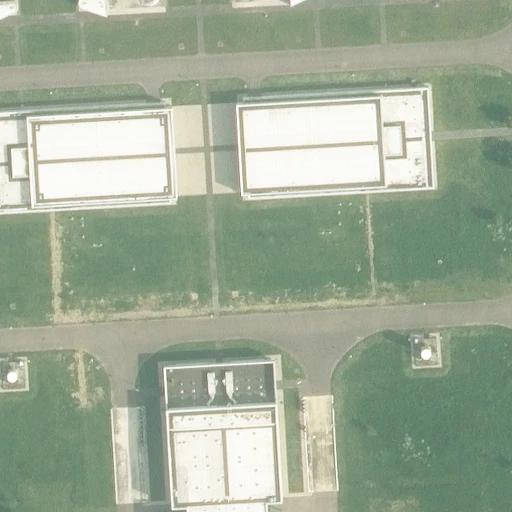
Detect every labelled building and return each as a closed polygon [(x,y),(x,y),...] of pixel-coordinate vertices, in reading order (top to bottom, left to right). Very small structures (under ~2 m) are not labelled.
[(0,0),(0,19),(6,17),(19,16),(18,0),(0,0)] [(78,0),(79,13),(92,12),(108,17),(107,11),(166,8),(165,0),(78,0)] [(429,87),(416,88),(243,98),(244,103),(237,103),(242,194),(249,194),(249,199),(435,188),(429,87)] [(171,198),(178,198),(173,107),(166,108),(166,103),(0,112),(0,213),(172,203),(171,198)] [(275,360),(165,366),(173,506),(188,505),(188,511),(283,511),(284,511),(269,511),(268,500),(283,500),(275,360)]
